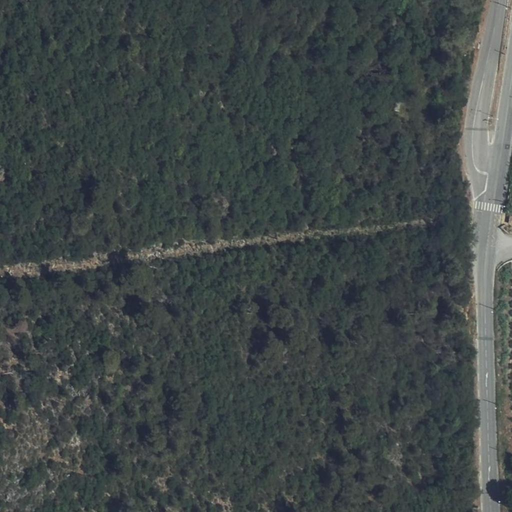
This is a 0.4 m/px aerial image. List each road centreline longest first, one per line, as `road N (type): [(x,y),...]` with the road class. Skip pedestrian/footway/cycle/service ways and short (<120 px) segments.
road 1 (secondary): [(486,252),(491,511)]
road 2 (tertiary): [(499,0),(471,149),(478,172),(497,177)]
